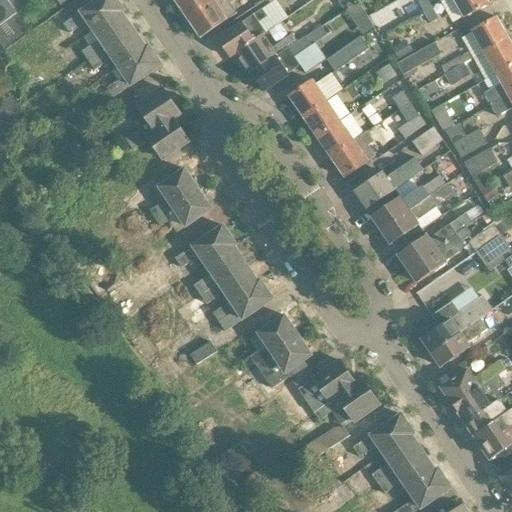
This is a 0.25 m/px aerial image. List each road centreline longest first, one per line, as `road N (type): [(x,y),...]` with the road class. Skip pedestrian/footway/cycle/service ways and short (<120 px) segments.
road 1 (residential): [(387,355),(384,287),(270,120),(203,90)]
road 2 (residential): [(203,90),(215,152),(331,323),(387,355)]
road 3 (residential): [(490,511),(387,355)]
